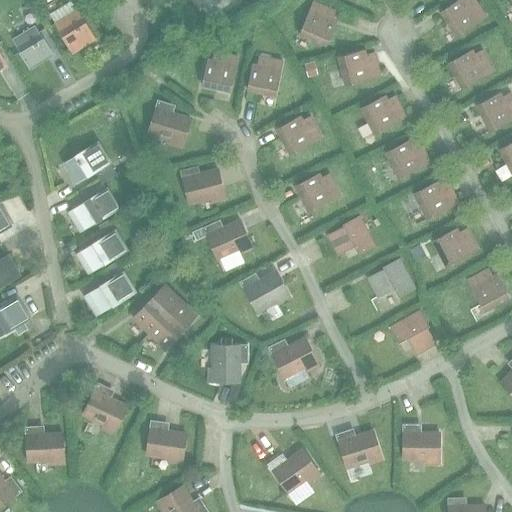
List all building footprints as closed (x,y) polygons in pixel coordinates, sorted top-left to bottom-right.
[(459,0),(458,0),(440,12),(456,36),(486,16),(475,0),(466,0),(465,1),(466,2),(462,4),(459,0)] [(77,9),(76,9),(71,1),(49,14),(55,23),(54,23),(72,52),(94,38),(77,9)] [(313,1),(299,34),(326,45),(334,24),(329,22),(331,18),(331,19),(335,10),(313,1)] [(34,25),(12,39),(30,68),(52,54),(34,25)] [(468,52),(448,63),(462,88),(493,71),(482,50),(474,54),(475,55),(471,57),(468,52)] [(212,64),(207,63),(202,85),(230,91),(237,56),(214,51),(212,60),(213,60),(212,64)] [(360,51),(338,57),(345,85),(380,75),(374,52),(365,55),(365,56),(362,57),(360,51)] [(252,68),(247,90),(275,96),(282,61),(259,56),(257,65),(258,65),(257,69),(252,68)] [(499,100),(496,95),(476,105),(489,131),(511,118),(511,96),(510,93),(502,97),(502,98),(499,100)] [(384,103),(381,98),(361,108),(374,133),(406,117),(395,96),(387,100),(387,101),(384,103)] [(169,140),(168,143),(182,148),(190,119),(169,112),(171,105),(158,101),(155,108),(148,133),(169,140)] [(296,118),(276,129),(290,154),(321,137),(310,116),(302,121),(303,121),(299,123),(296,118)] [(406,142),(385,152),(398,178),(430,162),(419,140),(411,144),(412,145),(408,147),(406,142)] [(76,183),(95,171),(102,183),(116,174),(109,163),(110,162),(97,142),(63,163),(76,183)] [(511,142),(499,149),(511,173),(511,142)] [(182,178),(189,204),(211,198),(211,202),(225,198),(218,169),(196,175),(194,167),(180,171),(182,178)] [(315,175),(295,186),(308,211),(340,195),(329,174),(321,178),(321,179),(318,181),(315,175)] [(102,184),(98,179),(90,184),(93,189),(102,184)] [(448,181),(440,185),(440,186),(437,188),(434,183),(414,193),(426,219),(459,202),(448,181)] [(10,213),(19,210),(11,188),(2,191),(10,213)] [(106,188),(72,209),(69,211),(81,231),(119,208),(106,188)] [(0,231),(11,225),(0,206),(0,231)] [(329,234),(339,254),(354,246),(358,254),(374,246),(358,216),(343,224),(344,227),(329,234)] [(98,226),(101,231),(110,225),(107,220),(98,226)] [(216,222),(193,232),(196,239),(206,235),(217,259),(238,250),(239,253),(252,247),(240,220),(219,229),(216,222)] [(453,230),(432,241),(445,266),(477,249),(467,228),(458,233),(459,233),(455,235),(453,230)] [(114,230),(80,251),(77,253),(90,273),(127,250),(114,230)] [(0,286),(20,275),(8,254),(0,258),(0,286)] [(414,289),(398,259),(383,267),(384,269),(369,277),(379,296),(394,288),(398,297),(414,289)] [(118,267),(115,262),(106,268),(109,273),(118,267)] [(488,268),(467,279),(484,311),(509,298),(498,277),(493,280),(491,277),(492,276),(488,268)] [(244,289),(256,312),(276,301),(278,304),(290,297),(275,271),(256,282),(252,275),(240,282),(244,289)] [(122,272),(88,292),(85,294),(98,315),(135,292),(122,272)] [(149,332),(181,299),(172,292),(171,293),(163,285),(133,317),(149,332)] [(29,318),(17,297),(0,307),(0,334),(7,331),(12,339),(30,329),(25,321),(29,318)] [(189,307),(181,299),(149,332),(165,348),(196,316),(187,308),(189,307)] [(399,343),(407,338),(416,353),(435,342),(426,327),(428,326),(420,311),(390,327),(399,343)] [(281,341),(269,347),(272,354),(272,355),(284,378),(304,367),(306,371),(318,365),(305,338),(285,348),(281,341)] [(213,368),(209,368),(209,382),(239,382),(239,359),(247,359),(247,345),(239,345),(231,345),(231,339),(221,339),(221,345),(212,345),(213,368)] [(511,362),(511,370),(500,383),(511,394),(511,359),(510,361),(511,362)] [(103,424),(101,427),(114,433),(127,406),(107,397),(110,390),(98,383),(94,391),(94,390),(83,414),(103,424)] [(150,429),(146,455),(168,458),(168,462),(182,464),(186,434),(164,431),(165,423),(151,421),(150,429)] [(403,425),(403,433),(402,459),(425,459),(425,463),(439,463),(439,433),(417,433),(417,425),(403,425)] [(62,433),(40,434),(39,426),(26,427),(26,435),(27,462),(50,460),(50,464),(64,463),(62,433)] [(338,442),(346,467),(368,460),(369,464),(382,459),(373,431),(352,438),(349,430),(336,434),(338,442)] [(268,464),(272,471),(287,492),(306,479),(308,482),(320,474),(302,450),(284,462),(279,456),(268,464)] [(0,506),(14,495),(21,490),(12,479),(6,484),(0,476),(0,506)] [(182,486),(156,501),(162,511),(165,511),(167,511),(207,511),(200,500),(194,505),(182,486)] [(484,511),(485,505),(462,506),(462,498),(448,498),(448,506),(448,511),(484,511)]
